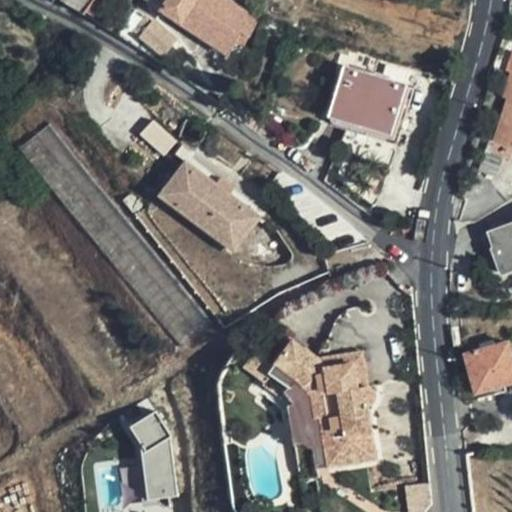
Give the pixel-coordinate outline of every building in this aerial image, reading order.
[(96,0),(65,0),(85,15),(96,0)] [(255,25),(217,0),(169,0),(166,6),(231,46),(236,38),(245,43),(255,25)] [(167,56),(176,40),(153,23),(142,40),(167,56)] [(511,58),(507,71),(511,71),(511,78),(506,97),(511,99),(496,143),(511,148),(511,58)] [(393,139),(409,83),(350,65),(333,121),(393,139)] [(164,152),(176,142),(159,120),(146,130),(164,152)] [(215,323),(55,125),(25,149),(185,348),(215,323)] [(511,148),(496,143),(494,150),(507,153),(511,155),(511,148)] [(507,153),(494,150),(487,148),(481,172),(500,178),(507,153)] [(190,160),(163,195),(236,250),(263,215),(190,160)] [(511,269),(511,223),(492,231),(499,249),(497,249),(505,272),(511,269)] [(381,386),(375,385),(362,386),(359,351),(321,357),(283,340),(265,390),(297,403),(305,466),(383,457),(378,403),(382,400),(386,395),(385,390),(384,387),(381,386)] [(511,385),(511,350),(510,345),(467,355),(478,395),(511,385)] [(362,386),(375,385),(372,349),(359,351),(362,386)] [(150,498),(180,495),(175,449),(163,450),(163,442),(168,442),(165,414),(142,416),(150,498)]
